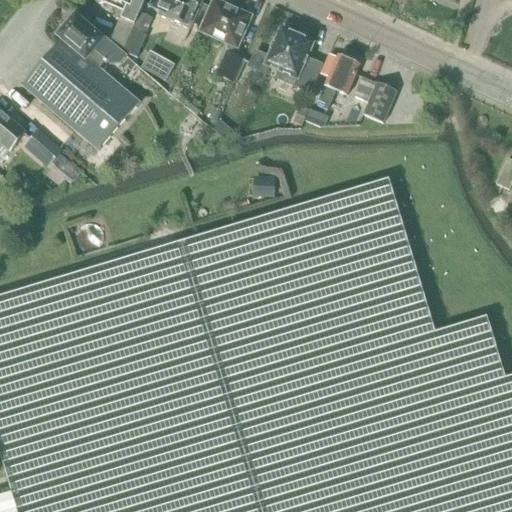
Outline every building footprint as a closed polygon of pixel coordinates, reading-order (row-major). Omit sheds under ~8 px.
[(110,43),(123,53),(134,26),(135,27),(140,15),(146,4),(136,0),(103,0),(102,2),(125,12),(121,21),(120,20),(110,43)] [(160,18),(190,32),(192,27),(199,31),(209,8),(202,5),(203,0),(155,0),(152,8),(162,13),(160,18)] [(215,3),(200,35),(237,51),(251,19),(215,3)] [(140,15),(135,27),(134,31),(145,37),(152,21),(140,15)] [(138,106),(99,73),(105,64),(109,67),(121,67),(127,59),(122,55),(123,53),(110,43),(110,44),(104,40),(102,42),(76,19),(59,39),(62,41),(23,87),(100,152),(138,106)] [(256,53),(249,68),(266,76),(270,69),(280,73),(277,80),(311,96),(324,67),(307,59),(313,46),(310,45),(310,39),(303,37),(299,40),(281,33),(269,60),(256,53)] [(228,53),(217,77),(234,85),(245,60),(228,53)] [(319,103),(326,106),(324,110),(328,112),(337,93),(347,97),(360,67),(356,65),(356,63),(350,61),(349,62),(339,58),(338,60),(330,57),(322,76),(329,79),(319,103)] [(383,127),(397,95),(377,86),(363,118),(383,127)] [(294,126),(302,129),(305,123),(310,111),(302,107),(294,126)] [(305,123),(314,127),(319,115),(310,111),(305,123)] [(0,112),(0,143),(10,153),(26,135),(0,112)] [(57,161),(60,156),(63,153),(39,132),(23,150),(48,171),(57,161)] [(0,146),(9,155),(10,153),(0,143),(0,146)] [(63,159),(46,178),(61,191),(67,184),(71,187),(82,175),(63,159)] [(511,162),(508,161),(496,187),(510,193),(511,188),(511,162)] [(275,180),(254,179),(253,200),(274,201),(275,180)] [(0,511),(511,511),(511,379),(505,382),(487,320),(435,336),(389,182),(0,300),(0,457),(12,497),(0,500),(0,511)] [(486,205),(497,223),(510,215),(499,197),(486,205)]
